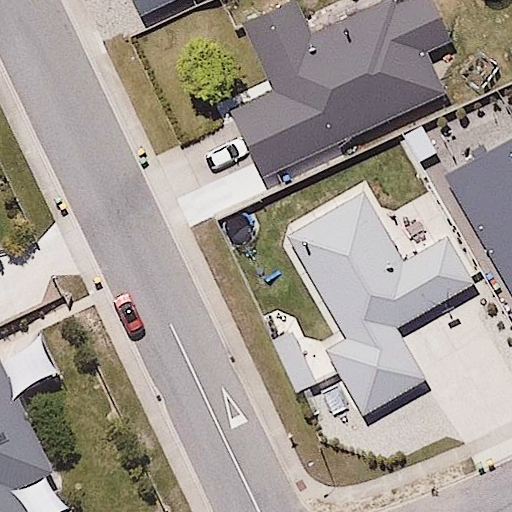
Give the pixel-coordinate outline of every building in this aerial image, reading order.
[(138,0),(147,16),(179,0),(138,0)] [(423,46),(450,34),(434,0),(408,0),(403,3),(401,0),(369,0),(316,25),(304,0),(295,0),(242,25),(259,63),(272,89),(225,111),(256,177),(444,90),(423,46)] [(511,291),(511,131),(447,165),(511,291)] [(371,185),(293,227),(347,340),(330,353),(357,408),(431,376),(402,323),(480,279),(452,230),(405,255),(371,185)] [(23,511),(17,498),(49,484),(0,373),(0,511),(23,511)]
